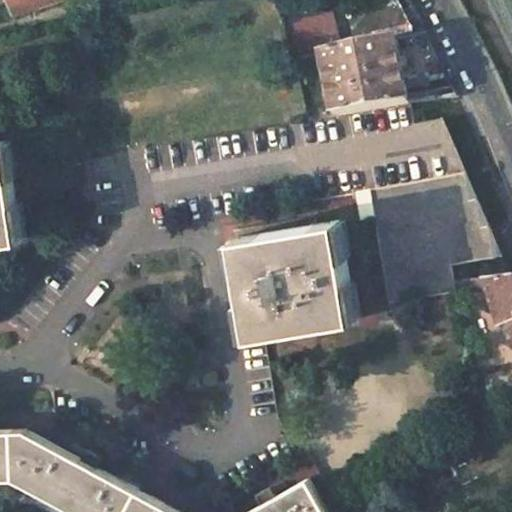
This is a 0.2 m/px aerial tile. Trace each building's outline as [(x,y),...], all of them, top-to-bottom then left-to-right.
[(12,0),(17,12),(55,0),(12,0)] [(417,33),(429,31),(415,4),(405,10),(417,33)] [(429,31),(324,54),(313,13),(287,19),(298,63),(324,57),(337,115),(410,103),(462,94),(444,59),(441,53),(429,31)] [(0,244),(24,241),(10,142),(0,143),(0,244)] [(471,198),(467,175),(370,191),(390,301),(459,289),(457,280),(454,264),(496,256),(490,227),(478,197),(471,198)] [(343,218),(238,236),(247,293),(254,335),(361,316),(343,218)] [(511,276),(486,279),(488,286),(500,323),(511,319),(511,320),(511,276)] [(459,289),(488,286),(486,279),(457,280),(459,289)] [(336,511),(315,475),(294,487),(281,495),(275,485),(260,493),(266,503),(250,511),(190,511),(179,506),(104,465),(108,456),(93,447),(87,457),(74,450),(33,428),(0,429),(0,478),(18,477),(84,511),(336,511)]
